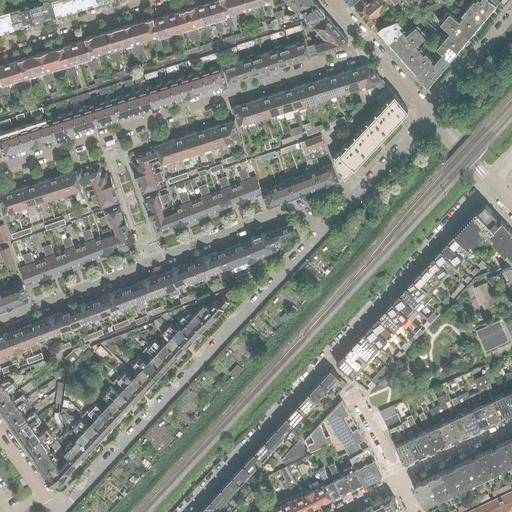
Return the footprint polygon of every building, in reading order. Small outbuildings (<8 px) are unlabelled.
[(25,24),(36,21),(29,0),(26,0),(19,2),(25,24)] [(29,0),(36,21),(46,18),(40,0),(29,0)] [(40,0),(46,18),(57,15),(52,0),(40,0)] [(52,0),(57,15),(67,11),(63,0),(52,0)] [(74,0),(63,0),(67,11),(78,8),(74,0)] [(86,0),(74,0),(78,8),(88,5),(86,0)] [(219,0),(215,0),(208,2),(213,20),(214,20),(218,32),(223,31),(220,19),(225,17),(219,0)] [(230,13),(235,12),(231,0),(219,0),(225,17),(226,17),(229,27),(234,25),(230,13)] [(244,0),(231,0),(235,12),(243,9),(247,21),(250,20),(244,0)] [(252,7),(258,5),(256,0),(244,0),(250,20),(256,18),(252,7)] [(269,0),(256,0),(258,5),(265,3),(267,9),(265,10),(267,16),(272,14),(270,8),(272,8),(270,1),(269,0)] [(287,0),(297,11),(302,9),(312,0),(287,0)] [(325,14),(313,0),(312,0),(302,9),(297,11),(289,14),(291,20),(304,15),(306,21),(324,15),(325,14)] [(355,9),(362,18),(376,7),(370,0),(366,4),(364,2),(355,9)] [(376,7),(382,14),(398,0),(400,0),(404,5),(409,0),(417,9),(419,15),(428,11),(426,7),(429,6),(431,10),(451,2),(449,0),(442,0),(437,3),(434,0),(370,0),(376,7)] [(474,0),(472,0),(470,3),(485,16),(495,4),(491,0),(475,0),(474,0)] [(8,4),(9,9),(15,27),(25,24),(19,2),(18,1),(8,4)] [(208,22),(213,20),(208,2),(197,6),(202,24),(203,24),(207,36),(212,34),(208,22)] [(475,27),(485,16),(470,3),(465,9),(466,11),(462,16),(475,27)] [(202,24),(197,6),(185,9),(194,39),(201,38),(197,25),(202,24)] [(406,6),(403,8),(409,15),(413,13),(406,6)] [(382,14),(376,7),(362,18),(370,28),(380,21),(377,18),(382,14)] [(15,27),(9,9),(0,12),(0,16),(4,30),(15,27)] [(192,40),(194,39),(185,9),(174,13),(183,43),(185,42),(182,30),(188,28),(192,40)] [(282,10),(273,12),(275,19),(278,18),(284,16),(282,10)] [(467,37),(475,27),(462,16),(459,20),(447,11),(443,16),(467,37)] [(180,44),(183,43),(174,13),(163,16),(172,46),(175,46),(171,33),(177,31),(180,44)] [(313,26),(324,40),(338,28),(326,15),(320,20),(318,18),(317,19),(309,22),(313,26)] [(169,47),(172,46),(163,16),(153,19),(153,17),(151,18),(160,48),(161,48),(158,37),(166,35),(169,47)] [(459,47),(467,37),(443,16),(438,21),(450,31),(446,35),(459,47)] [(157,49),(160,48),(151,18),(139,21),(145,39),(153,37),(157,49)] [(281,28),(278,18),(275,19),(270,21),(273,30),(281,28)] [(434,33),(436,30),(423,18),(420,21),(434,33)] [(378,28),(389,41),(402,30),(398,26),(401,24),(396,19),(382,25),(378,28)] [(141,40),(145,39),(139,21),(128,24),(137,55),(144,53),(141,40)] [(128,24),(117,28),(122,46),(131,43),(135,55),(137,55),(128,24)] [(397,51),(419,31),(415,26),(405,34),(402,30),(389,41),(397,51)] [(119,47),(122,46),(117,28),(106,31),(115,62),(122,59),(119,47)] [(338,28),(324,40),(315,43),(315,44),(319,54),(347,45),(348,39),(345,36),(338,28)] [(106,31),(94,35),(100,53),(109,50),(113,62),(115,62),(106,31)] [(424,36),(419,31),(397,51),(405,60),(418,49),(414,44),(424,36)] [(96,54),(100,53),(94,35),(85,37),(86,39),(83,40),(92,70),(100,68),(96,54)] [(437,48),(441,52),(442,53),(443,53),(449,58),(459,47),(446,35),(436,47),(437,48)] [(291,44),(297,61),(310,57),(307,46),(305,39),(291,44)] [(83,40),(72,43),(77,61),(87,59),(91,71),(92,70),(83,40)] [(431,50),(434,47),(427,41),(424,45),(431,50)] [(74,63),(77,61),(72,43),(61,47),(66,65),(65,65),(68,77),(78,75),(74,63)] [(278,48),(283,65),(297,61),(291,44),(278,48)] [(319,54),(315,44),(310,45),(307,46),(310,57),(319,54)] [(61,47),(49,50),(55,68),(65,65),(66,65),(61,47)] [(270,70),(283,65),(278,48),(264,53),(270,70)] [(442,68),(449,58),(443,53),(442,53),(441,52),(437,48),(430,58),(431,58),(442,68)] [(418,49),(405,60),(415,72),(431,58),(430,58),(425,52),(423,54),(418,49)] [(52,69),(55,68),(49,50),(38,53),(44,72),(42,72),(46,84),(55,81),(52,69)] [(38,53),(27,57),(32,75),(42,72),(44,72),(38,53)] [(251,57),(256,74),(270,70),(264,53),(251,57)] [(29,76),(32,75),(27,57),(15,60),(21,79),(20,79),(24,91),(33,89),(29,76)] [(238,61),(243,78),(256,74),(251,57),(238,61)] [(431,58),(415,72),(425,84),(428,84),(442,68),(431,58)] [(15,60),(4,64),(10,82),(20,79),(21,79),(15,60)] [(224,65),(229,82),(243,78),(238,61),(224,65)] [(7,83),(10,82),(4,64),(0,64),(0,95),(1,98),(10,95),(7,83)] [(366,64),(355,68),(360,86),(364,84),(365,87),(374,84),(382,82),(366,64)] [(210,69),(215,87),(227,83),(222,65),(210,69)] [(360,86),(355,68),(344,71),(349,89),(360,86)] [(199,73),(205,90),(215,87),(210,69),(199,73)] [(349,89),(344,71),(333,75),(341,102),(345,101),(342,92),(349,89)] [(199,73),(189,76),(194,94),(205,90),(199,73)] [(333,75),(322,78),(327,96),(335,94),(338,103),(341,102),(333,75)] [(194,94),(189,76),(178,79),(184,97),(194,94)] [(327,96),(322,78),(310,82),(319,109),(322,108),(319,99),(327,96)] [(184,97),(178,79),(168,83),(173,100),(184,97)] [(319,109),(310,82),(299,85),(305,103),(314,101),(317,110),(319,109)] [(408,109),(382,82),(374,84),(381,92),(376,97),(384,105),(372,117),(387,131),(395,122),(396,123),(400,119),(399,118),(407,110),(408,109)] [(173,100),(168,83),(157,86),(163,104),(173,100)] [(305,103),(299,85),(288,89),(297,116),(300,115),(297,106),(305,103)] [(163,104),(157,86),(147,89),(152,107),(163,104)] [(152,107),(147,89),(136,93),(142,110),(152,107)] [(297,116),(288,89),(277,92),(283,110),(292,107),(294,117),(297,116)] [(275,113),(283,110),(277,92),(266,96),(275,123),(278,122),(275,113)] [(136,93),(125,96),(131,114),(142,110),(136,93)] [(125,96),(115,99),(120,117),(131,114),(125,96)] [(275,123),(266,96),(255,99),(261,117),(269,115),(272,124),(275,123)] [(115,99),(104,103),(110,120),(120,117),(115,99)] [(254,119),(261,117),(255,99),(244,103),(253,130),(257,129),(254,119)] [(104,103),(94,106),(99,124),(110,120),(104,103)] [(253,130),(244,103),(233,106),(235,111),(239,124),(248,121),(250,131),(253,130)] [(89,127),(99,124),(94,106),(83,110),(89,127)] [(78,130),(89,127),(83,110),(73,113),(78,130)] [(73,113),(62,116),(68,134),(78,130),(73,113)] [(57,137),(68,134),(62,116),(52,120),(57,137)] [(379,140),(387,131),(372,117),(351,139),(366,153),(375,144),(375,145),(379,141),(379,140)] [(240,138),(234,119),(222,123),(231,150),(235,149),(232,140),(240,138)] [(52,120),(41,123),(47,140),(57,137),(52,120)] [(41,123),(30,126),(36,144),(47,140),(41,123)] [(222,123),(211,127),(216,145),(226,142),(229,151),(231,150),(222,123)] [(30,126),(20,130),(25,147),(36,144),(30,126)] [(210,147),(216,145),(211,127),(199,131),(204,149),(207,158),(213,156),(210,147)] [(15,150),(25,147),(20,130),(9,133),(15,150)] [(199,131),(187,134),(192,152),(204,149),(199,131)] [(0,139),(4,154),(15,150),(9,133),(0,136),(0,139)] [(188,154),(192,152),(187,134),(175,138),(181,156),(182,156),(185,165),(191,163),(188,154)] [(318,169),(324,185),(331,183),(331,182),(338,180),(332,164),(320,168),(316,158),(328,153),(321,134),(300,142),(307,160),(310,159),(315,170),(318,169)] [(175,138),(163,142),(169,160),(181,156),(175,138)] [(355,167),(358,163),(358,162),(366,153),(351,139),(334,158),(339,172),(345,177),(354,167),(355,167)] [(166,161),(169,160),(163,142),(151,146),(152,149),(148,150),(152,164),(157,162),(156,159),(160,157),(164,171),(169,170),(166,161)] [(155,173),(152,164),(148,150),(135,155),(137,162),(134,163),(135,167),(133,168),(138,182),(142,193),(160,187),(158,182),(163,180),(160,171),(155,173)] [(115,190),(110,175),(107,176),(106,172),(101,174),(99,167),(87,171),(92,184),(95,194),(91,196),(94,204),(98,203),(100,208),(118,202),(114,191),(115,190)] [(81,168),(69,172),(75,190),(79,189),(83,202),(86,201),(81,184),(86,182),(87,186),(92,184),(87,171),(82,172),(81,168)] [(259,194),(262,193),(261,191),(256,176),(250,178),(246,168),(242,169),(252,196),(254,195),(256,195),(257,194),(259,194)] [(242,181),(235,184),(242,201),(249,198),(249,197),(250,197),(252,196),(242,169),(238,171),(242,181)] [(315,170),(304,174),(310,191),(321,186),(324,185),(318,169),(315,170)] [(63,194),(75,190),(69,172),(57,176),(63,194)] [(306,192),(310,191),(304,174),(290,180),(296,196),(306,192)] [(57,176),(45,180),(51,197),(57,196),(60,205),(62,204),(65,203),(66,203),(63,194),(57,176)] [(236,203),(242,201),(235,184),(230,186),(226,176),(220,178),(231,204),(236,202),(236,203)] [(222,189),(214,192),(221,209),(226,207),(228,206),(231,204),(220,178),(218,179),(222,189)] [(41,201),(51,197),(45,180),(34,183),(42,210),(44,210),(41,201)] [(284,201),(296,196),(290,180),(276,185),(282,201),(283,201),(284,201)] [(34,183),(22,187),(27,205),(35,203),(37,212),(41,211),(42,210),(34,183)] [(219,210),(221,209),(214,192),(210,193),(206,184),(200,186),(210,212),(217,210),(219,210)] [(269,206),(282,201),(276,185),(261,191),(262,193),(267,205),(269,206)] [(202,197),(193,200),(200,217),(206,214),(208,213),(210,212),(200,186),(198,187),(202,197)] [(22,187),(10,191),(19,220),(22,219),(18,208),(27,205),(22,187)] [(146,207),(151,221),(154,220),(158,230),(167,227),(163,216),(161,209),(165,208),(163,203),(170,201),(167,193),(160,195),(158,190),(143,196),(147,207),(146,207)] [(19,220),(10,191),(0,194),(0,201),(4,213),(12,210),(16,221),(19,220)] [(199,217),(200,217),(193,200),(190,201),(187,191),(178,194),(182,204),(183,204),(189,221),(190,220),(197,217),(199,217)] [(177,211),(174,213),(179,226),(189,222),(189,221),(183,204),(182,204),(176,207),(177,211)] [(454,234),(466,246),(469,243),(472,246),(483,234),(503,255),(511,246),(511,236),(510,235),(511,234),(511,233),(511,232),(511,231),(501,220),(498,222),(495,219),(496,218),(496,217),(496,216),(496,215),(495,215),(485,204),(466,222),(454,234)] [(113,227),(115,234),(119,244),(129,240),(126,230),(128,229),(124,215),(123,215),(121,211),(119,205),(103,210),(105,215),(98,217),(101,225),(108,223),(109,228),(113,227)] [(176,227),(179,226),(174,213),(163,216),(167,227),(175,224),(176,227)] [(281,227),(269,232),(276,250),(277,250),(278,247),(277,243),(285,240),(285,239),(287,238),(289,235),(288,233),(295,231),(294,230),(294,229),(294,228),(294,226),(292,225),(292,224),(291,223),(291,224),(285,226),(281,227)] [(0,225),(0,242),(8,240),(3,224),(0,225)] [(100,256),(107,254),(101,239),(100,236),(94,238),(90,228),(86,230),(96,256),(98,256),(100,255),(100,256)] [(80,244),(87,261),(90,259),(92,258),(93,258),(94,257),(96,256),(86,230),(82,232),(86,242),(80,244)] [(250,240),(245,241),(252,259),(255,258),(256,256),(264,253),(265,252),(271,250),(273,251),(276,250),(269,232),(268,232),(266,233),(265,233),(263,233),(261,234),(260,235),(257,236),(256,237),(255,237),(253,237),(251,238),(250,239),(249,239),(250,240)] [(119,244),(115,234),(101,239),(107,254),(113,251),(112,247),(119,244)] [(447,242),(462,257),(464,259),(467,255),(465,253),(469,249),(470,249),(466,246),(454,234),(447,242)] [(83,262),(87,261),(80,244),(74,246),(70,236),(66,238),(76,264),(80,263),(81,263),(83,262)] [(60,252),(67,269),(70,267),(72,266),(73,266),(76,264),(66,238),(62,239),(66,249),(60,252)] [(229,247),(221,251),(229,272),(233,271),(231,265),(236,264),(247,259),(249,261),(252,259),(245,241),(244,242),(241,243),(229,247)] [(440,250),(455,264),(462,257),(447,242),(440,250)] [(63,270),(67,269),(60,252),(54,254),(50,244),(46,246),(56,272),(61,270),(63,270)] [(40,259),(47,277),(53,274),(53,273),(56,272),(46,246),(42,247),(46,257),(40,259)] [(511,246),(503,255),(511,264),(511,263),(511,246)] [(0,252),(5,265),(15,262),(9,247),(0,250),(0,252)] [(433,257),(448,272),(455,264),(440,250),(433,257)] [(192,262),(191,262),(199,284),(203,282),(201,277),(204,276),(208,274),(212,272),(213,275),(218,273),(217,270),(218,270),(222,269),(223,268),(225,274),(229,272),(221,251),(217,252),(215,252),(211,253),(205,256),(201,257),(197,259),(196,260),(195,261),(192,262)] [(40,279),(47,277),(40,259),(34,262),(30,252),(26,253),(36,280),(40,278),(40,279)] [(20,267),(26,284),(30,283),(32,282),(36,280),(26,253),(22,255),(26,265),(20,267)] [(426,265),(442,279),(448,272),(433,257),(426,265)] [(162,274),(161,274),(170,296),(170,297),(180,293),(177,285),(187,282),(188,282),(193,280),(195,285),(199,284),(191,262),(187,264),(182,266),(181,265),(177,266),(175,267),(171,269),(171,270),(165,272),(162,274)] [(419,272),(435,287),(442,279),(426,265),(419,272)] [(510,290),(511,289),(511,265),(501,270),(510,290)] [(243,274),(245,279),(254,275),(252,270),(243,274)] [(412,280),(430,296),(433,293),(431,291),(435,287),(419,272),(412,280)] [(131,286),(128,286),(135,302),(137,301),(142,314),(147,312),(143,301),(149,299),(148,298),(163,292),(165,297),(170,296),(161,274),(157,275),(155,275),(151,276),(147,278),(145,279),(142,280),(141,280),(137,282),(136,284),(131,285),(131,286)] [(235,282),(245,279),(243,274),(234,278),(235,282)] [(405,287),(421,302),(424,305),(431,297),(430,296),(412,280),(405,287)] [(496,304),(486,282),(474,287),(484,309),(496,304)] [(22,283),(7,289),(13,306),(18,304),(22,303),(27,300),(28,298),(22,283)] [(457,293),(464,285),(461,283),(454,291),(457,293)] [(101,297),(96,299),(104,321),(109,319),(107,313),(112,311),(113,314),(118,312),(117,310),(122,308),(123,310),(129,308),(132,317),(138,315),(133,303),(135,302),(128,286),(127,287),(126,287),(120,289),(116,290),(114,291),(112,292),(110,292),(105,294),(102,296),(101,297)] [(414,309),(421,302),(405,287),(398,295),(414,309)] [(7,289),(0,291),(0,306),(1,310),(13,306),(7,289)] [(203,299),(189,305),(196,311),(208,323),(224,307),(229,301),(228,300),(231,297),(231,295),(229,292),(226,293),(223,296),(222,295),(221,292),(213,294),(215,300),(214,299),(209,304),(207,304),(203,299)] [(407,317),(414,309),(398,295),(391,302),(407,317)] [(450,301),(446,297),(442,302),(445,305),(450,301)] [(70,309),(66,311),(74,332),(79,330),(77,325),(98,317),(100,322),(104,321),(96,299),(92,301),(86,303),(86,302),(85,302),(82,303),(80,304),(76,306),(75,306),(76,307),(72,308),(70,309)] [(400,324),(407,317),(391,302),(384,310),(400,324)] [(208,323),(196,311),(192,316),(185,310),(182,314),(200,331),(204,327),(205,327),(207,324),(208,323)] [(393,332),(400,324),(384,310),(377,317),(393,332)] [(41,320),(36,322),(43,341),(44,341),(46,346),(50,344),(47,337),(68,329),(70,334),(74,332),(66,311),(61,312),(59,312),(57,313),(56,313),(51,315),(45,317),(43,318),(42,319),(41,320)] [(429,323),(436,315),(433,312),(426,320),(429,323)] [(184,324),(181,327),(193,339),(194,338),(195,338),(197,335),(198,334),(200,331),(182,314),(178,318),(184,324)] [(148,320),(146,315),(135,320),(137,324),(148,320)] [(165,328),(168,325),(161,317),(156,319),(165,328)] [(387,339),(393,332),(377,317),(371,325),(387,339)] [(162,332),(165,328),(156,319),(154,320),(156,326),(162,332)] [(508,340),(499,320),(476,330),(485,351),(508,340)] [(30,325),(21,328),(28,344),(36,341),(37,341),(40,342),(42,347),(46,346),(44,341),(43,341),(36,322),(30,325)] [(193,339),(181,327),(180,326),(176,330),(170,324),(166,328),(186,347),(189,344),(190,343),(192,341),(193,339)] [(380,347),(387,339),(371,325),(364,332),(380,347)] [(2,335),(0,335),(0,337),(6,353),(14,350),(14,351),(16,351),(18,354),(23,352),(22,349),(23,346),(28,344),(21,328),(16,330),(12,332),(8,333),(7,333),(5,333),(3,333),(2,335)] [(168,338),(165,342),(178,355),(179,354),(180,354),(182,351),(183,350),(186,347),(166,328),(162,332),(168,338)] [(103,334),(102,329),(92,333),(94,338),(103,334)] [(373,355),(380,347),(364,332),(357,340),(373,355)] [(94,338),(92,333),(82,337),(84,341),(94,338)] [(178,355),(165,342),(161,346),(155,340),(151,344),(171,363),(174,359),(175,359),(177,357),(178,355)] [(366,362),(373,355),(357,340),(350,347),(366,362)] [(408,346),(404,342),(400,347),(404,350),(408,346)] [(89,346),(88,343),(72,350),(77,356),(89,346)] [(153,354),(150,358),(163,371),(164,370),(165,370),(167,367),(168,366),(171,363),(151,344),(147,348),(153,354)] [(102,357),(107,352),(100,345),(95,350),(102,357)] [(366,362),(350,347),(343,355),(359,370),(366,362)] [(89,349),(84,354),(88,358),(93,354),(89,349)] [(352,377),(359,370),(343,355),(336,363),(352,378),(353,377),(352,377)] [(163,371),(150,358),(146,362),(140,356),(136,361),(156,379),(159,375),(160,375),(163,372),(163,371)] [(84,364),(79,358),(75,361),(80,368),(84,364)] [(44,360),(33,365),(35,369),(45,363),(44,360)] [(80,368),(75,361),(70,365),(76,371),(80,368)] [(138,371),(135,374),(148,387),(149,386),(150,385),(153,383),(153,382),(156,379),(136,361),(132,365),(138,371)] [(385,365),(378,373),(381,376),(388,368),(385,365)] [(319,381),(328,389),(338,378),(339,378),(339,377),(330,369),(319,381)] [(504,394),(511,411),(511,372),(511,371),(505,374),(511,387),(507,390),(506,390),(503,391),(504,393),(506,392),(506,393),(504,394)] [(148,388),(148,387),(135,374),(131,378),(125,372),(121,376),(141,395),(144,391),(146,391),(148,388)] [(378,373),(371,380),(374,383),(381,376),(378,373)] [(491,422),(501,417),(493,400),(495,399),(494,398),(493,398),(492,396),(495,395),(485,374),(475,379),(481,391),(486,388),(490,397),(485,400),(480,391),(479,391),(484,400),(481,401),(482,403),(483,402),(484,404),(482,404),(491,422)] [(124,386),(120,390),(133,403),(134,402),(136,401),(138,399),(138,397),(141,395),(121,376),(117,381),(124,386)] [(501,417),(511,411),(504,394),(506,393),(506,392),(504,393),(503,391),(506,390),(507,390),(500,376),(495,379),(501,392),(495,395),(492,396),(493,398),(494,398),(495,399),(493,400),(501,417)] [(10,378),(0,382),(0,381),(0,390),(12,382),(10,378)] [(317,401),(328,389),(319,381),(308,393),(317,401)] [(0,404),(12,396),(8,391),(15,386),(12,382),(0,390),(0,404)] [(133,404),(133,403),(120,390),(117,394),(110,388),(106,392),(126,411),(130,407),(131,407),(133,404)] [(449,417),(450,418),(451,418),(452,419),(451,420),(458,437),(469,432),(461,415),(462,414),(462,412),(460,413),(460,412),(460,411),(462,410),(456,396),(453,389),(450,390),(453,398),(451,398),(458,413),(455,414),(452,409),(449,411),(452,415),(449,417)] [(327,395),(332,400),(336,396),(331,391),(327,395)] [(460,411),(460,412),(460,413),(462,412),(462,414),(461,415),(469,432),(480,427),(472,409),(473,409),(473,408),(471,408),(470,407),(473,405),(469,396),(467,391),(456,396),(462,410),(460,411)] [(470,407),(471,408),(473,408),(473,409),(472,409),(480,427),(491,422),(482,404),(484,404),(483,402),(482,403),(481,401),(484,400),(479,391),(469,396),(473,405),(470,407)] [(109,402),(105,406),(119,418),(120,418),(121,417),(123,415),(124,413),(126,411),(106,392),(103,396),(109,402)] [(14,399),(12,396),(0,404),(0,411),(2,415),(26,398),(23,393),(14,399)] [(308,393),(297,405),(306,413),(317,401),(308,393)] [(439,425),(447,442),(458,437),(451,420),(452,419),(451,418),(450,418),(449,417),(452,415),(449,411),(442,395),(437,398),(440,404),(434,407),(440,421),(438,422),(439,424),(440,423),(441,424),(439,425)] [(2,415),(8,424),(23,413),(20,408),(29,402),(26,398),(2,415)] [(382,470),(378,463),(375,457),(359,429),(359,430),(346,407),(340,402),(327,415),(354,464),(363,483),(381,474),(382,470)] [(119,419),(119,418),(105,406),(102,409),(96,403),(92,408),(112,426),(115,423),(116,422),(118,420),(119,419)] [(295,425),(306,413),(297,405),(286,417),(295,425)] [(427,426),(427,427),(428,428),(429,427),(430,429),(428,429),(437,447),(447,442),(439,425),(441,424),(440,423),(439,424),(438,422),(440,421),(434,407),(430,409),(436,423),(430,426),(430,425),(427,426)] [(64,421),(70,416),(66,411),(67,409),(62,408),(61,414),(64,421)] [(94,418),(91,422),(104,434),(105,433),(106,433),(108,430),(109,429),(112,426),(92,408),(88,412),(94,418)] [(26,417),(23,413),(8,424),(14,432),(39,415),(35,410),(26,417)] [(416,431),(425,452),(437,447),(428,429),(430,429),(429,427),(428,428),(427,427),(427,426),(430,425),(424,412),(419,414),(425,428),(418,431),(418,430),(416,431)] [(385,424),(398,418),(396,413),(382,419),(385,424)] [(405,437),(406,437),(415,457),(425,452),(416,431),(418,430),(411,414),(406,416),(408,420),(401,423),(404,429),(406,434),(404,435),(405,437)] [(14,432),(21,441),(36,431),(32,426),(42,419),(39,415),(14,432)] [(191,422),(185,416),(182,419),(188,425),(191,422)] [(305,420),(310,424),(313,420),(309,416),(305,420)] [(284,437),(295,425),(286,417),(275,429),(284,437)] [(385,424),(387,429),(401,423),(398,418),(385,424)] [(104,434),(91,422),(87,425),(81,419),(77,423),(97,442),(100,439),(101,438),(104,436),(104,434)] [(94,445),(97,442),(77,423),(73,428),(80,434),(76,438),(77,439),(89,450),(90,449),(91,449),(94,446),(94,445)] [(404,429),(401,423),(387,429),(391,435),(399,431),(404,429)] [(326,437),(319,424),(304,440),(309,451),(309,452),(330,443),(332,441),(329,435),(326,437)] [(38,434),(36,431),(21,441),(26,450),(51,432),(47,427),(38,434)] [(273,449),(284,437),(275,429),(264,441),(273,449)] [(404,429),(399,431),(391,435),(394,442),(403,460),(407,461),(415,457),(406,437),(405,437),(404,435),(406,434),(404,429)] [(26,450),(33,459),(46,449),(47,448),(45,444),(54,437),(51,432),(26,450)] [(65,452),(69,457),(77,464),(81,459),(82,458),(85,455),(86,454),(88,452),(89,451),(89,450),(77,439),(65,452)] [(300,439),(281,459),(286,463),(307,453),(300,439)] [(262,461),(273,449),(264,441),(253,453),(262,461)] [(511,458),(504,442),(494,447),(504,469),(511,464),(511,458)] [(494,474),(504,469),(494,447),(483,452),(494,474)] [(33,459),(43,473),(66,457),(65,455),(55,461),(46,449),(33,459)] [(494,474),(483,452),(472,457),(483,479),(494,474)] [(250,473),(262,461),(253,453),(242,465),(250,473)] [(60,483),(77,464),(69,457),(68,459),(66,457),(43,473),(52,487),(54,485),(55,486),(60,483)] [(483,479),(472,457),(462,462),(473,484),(483,479)] [(334,477),(342,493),(353,488),(345,472),(340,474),(334,461),(328,464),(335,477),(334,477)] [(462,462),(451,467),(462,489),(473,484),(462,462)] [(344,470),(345,472),(353,488),(363,483),(354,464),(344,470)] [(250,473),(242,465),(231,477),(240,485),(250,473)] [(325,482),(332,497),(333,498),(342,493),(334,477),(331,479),(324,466),(318,469),(325,482)] [(462,489),(451,467),(439,473),(455,503),(455,502),(452,494),(462,489)] [(439,473),(427,478),(438,501),(448,496),(452,504),(455,503),(439,473)] [(240,485),(231,477),(220,489),(229,497),(240,485)] [(416,487),(425,507),(438,501),(427,478),(417,483),(416,486),(416,487)] [(282,484),(285,489),(292,485),(290,480),(286,482),(282,484)] [(317,505),(332,497),(325,482),(320,485),(318,480),(308,484),(310,489),(309,490),(317,505)] [(502,492),(511,488),(509,483),(500,488),(502,492)] [(493,496),(502,492),(500,488),(491,492),(493,496)] [(209,500),(218,509),(229,497),(220,489),(209,500)] [(511,511),(511,489),(468,511),(511,511)] [(292,497),(300,511),(303,511),(317,505),(309,490),(292,497)] [(481,502),(490,498),(487,493),(479,498),(481,502)] [(277,503),(281,511),(300,511),(292,497),(292,496),(277,503)] [(382,500),(387,511),(401,511),(394,497),(391,496),(382,500)] [(472,506),(481,502),(479,498),(470,502),(472,506)] [(216,511),(218,509),(209,500),(198,511),(216,511)] [(387,511),(382,500),(373,505),(376,511),(387,511)] [(281,511),(277,503),(261,511),(260,511),(281,511)]
